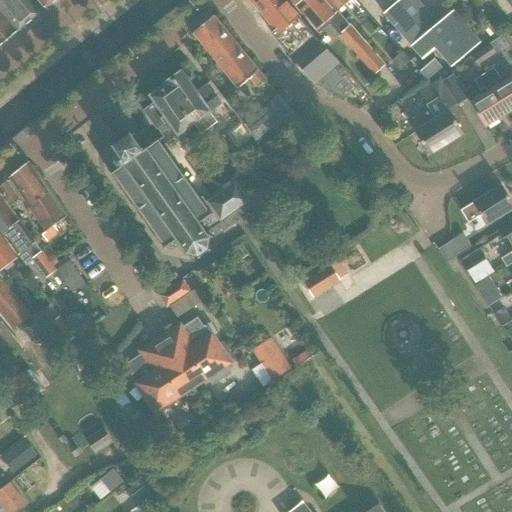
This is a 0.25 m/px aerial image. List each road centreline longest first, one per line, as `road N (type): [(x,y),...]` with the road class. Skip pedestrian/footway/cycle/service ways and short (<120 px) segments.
road 1 (residential): [(228,0),(306,97),(387,146),(420,187),(441,186),(511,152)]
road 2 (residential): [(34,144),(207,0)]
road 3 (residential): [(34,144),(136,294)]
